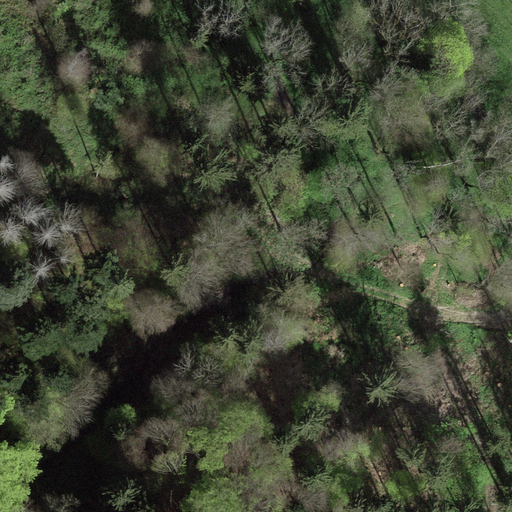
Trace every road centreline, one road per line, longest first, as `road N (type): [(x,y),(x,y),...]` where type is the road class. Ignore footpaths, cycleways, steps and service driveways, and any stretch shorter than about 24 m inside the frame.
road 1 (track): [(511,310),(407,307),(282,255),(179,192),(99,191),(67,170),(29,109),(0,96)]
road 2 (track): [(493,511),(476,430),(407,307)]
